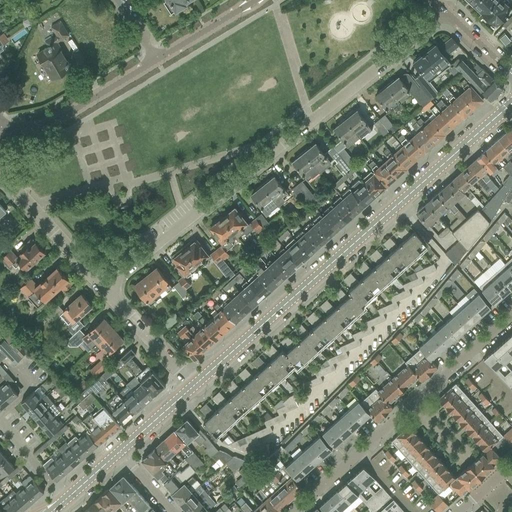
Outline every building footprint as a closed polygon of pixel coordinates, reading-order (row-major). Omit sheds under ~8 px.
[(162,0),(164,2),(166,0),(174,12),(178,10),(180,10),(183,8),(183,7),(185,5),(184,3),(189,0),(162,0)] [(481,13),(483,16),(498,0),(478,0),(474,4),(475,5),(474,7),(477,10),(479,9),(482,12),(481,13)] [(498,0),(483,16),(494,26),(495,24),(497,26),(511,10),(511,9),(506,4),(509,1),(507,0),(498,0)] [(511,17),(511,16),(503,25),(508,30),(511,26),(511,17)] [(45,51),(38,55),(39,56),(38,60),(41,63),(43,64),(47,71),(52,79),(58,76),(60,76),(65,73),(65,71),(71,68),(67,61),(66,59),(60,50),(56,43),(69,35),(60,21),(51,26),(57,35),(52,38),(51,36),(45,40),(49,47),(44,50),(45,51)] [(430,81),(451,64),(445,56),(457,46),(451,39),(439,49),(436,45),(435,46),(434,45),(428,50),(429,51),(421,57),(420,56),(414,61),(415,62),(414,63),(422,73),(414,78),(420,86),(431,100),(439,93),(430,81)] [(481,68),(477,64),(475,66),(478,69),(475,72),(463,59),(461,61),(458,58),(452,64),(485,98),(487,96),(491,101),(503,89),(483,69),(481,68)] [(10,77),(17,61),(11,59),(7,66),(1,71),(4,75),(10,77)] [(393,80),(386,85),(399,101),(401,103),(406,99),(412,94),(422,107),(431,100),(420,86),(420,87),(416,81),(415,82),(411,85),(408,80),(407,80),(406,79),(405,79),(405,78),(404,78),(403,78),(403,79),(401,81),(400,80),(399,77),(394,81),(393,80)] [(465,89),(460,93),(473,108),(482,100),(464,79),(460,83),(465,89)] [(399,101),(386,85),(380,91),(381,92),(376,95),(389,112),(395,108),(396,110),(403,105),(401,103),(399,101)] [(450,92),(445,96),(451,102),(464,116),(473,108),(460,93),(455,98),(450,92)] [(441,100),(436,104),(441,110),(448,117),(446,118),(453,126),(454,124),(463,116),(464,117),(464,116),(451,102),(449,103),(446,106),(441,100)] [(433,113),(429,117),(431,119),(444,134),(453,126),(446,118),(448,117),(441,110),(440,111),(435,105),(430,110),(433,113)] [(351,113),(345,118),(356,132),(359,136),(361,139),(372,130),(357,111),(353,114),(351,113)] [(384,115),(379,120),(382,124),(387,129),(392,125),(384,115)] [(420,118),(416,122),(435,143),(444,134),(431,119),(429,117),(424,122),(420,118)] [(343,140),(333,147),(338,153),(343,149),(344,148),(348,145),(359,136),(356,132),(345,118),(338,124),(339,125),(334,129),(343,140)] [(379,120),(374,124),(377,128),(382,124),(379,120)] [(416,122),(412,126),(417,132),(412,136),(426,151),(435,143),(416,122)] [(393,125),(387,130),(391,134),(396,129),(393,125)] [(511,138),(506,132),(499,139),(511,153),(511,138)] [(402,135),(398,139),(403,144),(401,146),(408,153),(409,151),(416,159),(425,151),(426,151),(412,136),(408,140),(402,135)] [(481,211),(481,212),(490,222),(504,200),(511,186),(511,153),(499,139),(484,152),(498,169),(499,169),(499,168),(502,166),(510,175),(503,183),(504,186),(485,208),(481,211)] [(396,140),(392,144),(397,150),(396,151),(392,154),(406,169),(405,168),(414,160),(416,159),(409,151),(408,153),(401,146),(396,140)] [(310,146),(303,152),(320,172),(331,163),(316,144),(311,147),(310,146)] [(388,158),(383,163),(396,177),(406,169),(387,148),(383,152),(388,158)] [(343,149),(338,153),(351,169),(352,168),(356,165),(343,149)] [(320,172),(303,152),(296,157),(297,158),(293,162),(308,181),(319,172),(319,173),(320,172)] [(498,169),(484,152),(478,157),(489,169),(494,175),(499,170),(498,169)] [(351,169),(338,153),(333,157),(333,158),(331,160),(344,176),(351,169)] [(478,157),(470,164),(488,185),(491,188),(495,185),(492,181),(485,173),(489,169),(478,157)] [(396,177),(383,163),(378,167),(373,161),(368,165),(387,186),(396,177)] [(470,164),(462,172),(471,182),(473,184),(476,180),(484,189),(487,192),(491,188),(488,185),(470,164)] [(342,177),(341,179),(342,179),(343,181),(355,171),(352,169),(352,168),(351,169),(344,176),(342,177)] [(371,171),(362,179),(364,181),(377,195),(385,187),(371,171)] [(462,172),(453,179),(465,192),(471,199),(474,196),(475,196),(471,191),(475,188),(472,184),(473,184),(462,172)] [(269,179),(262,185),(273,198),(279,205),(286,200),(285,199),(289,196),(274,177),(270,180),(269,179)] [(342,179),(341,179),(333,185),(336,188),(343,181),(342,179)] [(457,218),(462,214),(453,203),(465,192),(453,179),(437,194),(451,210),(457,218)] [(358,180),(349,188),(351,190),(352,191),(353,191),(365,205),(377,195),(364,181),(362,183),(358,180)] [(302,181),(297,186),(309,201),(311,204),(317,200),(314,197),(302,181)] [(273,198),(262,185),(255,190),(256,191),(251,195),(266,214),(277,205),(278,206),(279,205),(273,198)] [(309,201),(297,186),(291,190),(303,206),(309,201)] [(349,188),(340,196),(342,198),(356,214),(365,205),(353,191),(352,191),(351,190),(349,188)] [(331,190),(323,197),(326,201),(334,193),(331,190)] [(446,214),(451,210),(437,194),(427,202),(439,216),(444,211),(446,214)] [(340,196),(331,204),(333,206),(347,222),(356,214),(342,198),(340,196)] [(474,196),(471,199),(481,211),(485,208),(474,196)] [(323,197),(315,204),(318,208),(326,201),(323,197)] [(433,221),(439,216),(427,202),(417,212),(423,219),(431,228),(435,224),(433,221)] [(331,204),(322,212),(324,214),(331,222),(338,230),(347,222),(333,206),(331,204)] [(307,217),(316,209),(313,206),(304,213),(307,217)] [(227,212),(221,216),(237,236),(243,231),(246,234),(254,228),(258,233),(264,228),(256,219),(248,225),(235,208),(228,213),(227,212)] [(481,212),(478,209),(466,219),(462,214),(457,218),(458,219),(462,223),(453,231),(452,232),(459,241),(460,240),(468,249),(490,222),(481,212)] [(503,213),(498,219),(502,222),(507,216),(504,212),(503,213)] [(261,214),(256,219),(264,228),(269,224),(261,214)] [(301,214),(294,220),(297,224),(304,217),(301,214)] [(321,214),(312,222),(314,224),(328,239),(336,231),(330,224),(323,216),(321,214)] [(224,244),(216,251),(223,260),(229,255),(226,250),(233,244),(231,241),(237,236),(221,216),(216,221),(217,222),(210,228),(224,244)] [(449,226),(453,231),(462,223),(458,219),(449,226)] [(294,220),(287,227),(290,230),(297,224),(294,220)] [(312,222),(303,229),(305,232),(319,247),(328,239),(314,224),(312,222)] [(494,224),(489,230),(493,233),(498,227),(494,224)] [(203,422),(210,429),(216,436),(295,365),(298,368),(364,308),(361,305),(427,245),(414,231),(411,235),(403,226),(396,232),(404,241),(398,247),(389,238),(383,244),(391,253),(385,258),(376,249),(370,255),(378,264),(371,270),(363,261),(357,267),(365,276),(358,282),(350,273),(343,279),(352,288),(348,291),(351,294),(348,297),(339,288),(333,294),(341,303),(335,309),(326,300),(320,306),(328,315),(321,321),(313,312),(307,318),(315,327),(308,333),(300,324),(293,330),(302,339),(295,345),(287,336),(280,342),(289,351),(286,353),(283,350),(279,354),(271,344),(264,350),(273,359),(267,365),(258,356),(251,362),(260,371),(253,377),(245,368),(238,374),(246,383),(240,389),(232,380),(225,386),(233,395),(227,401),(219,392),(212,398),(220,407),(214,413),(206,404),(199,410),(207,419),(203,422)] [(446,227),(437,235),(438,235),(438,236),(439,236),(439,237),(440,237),(441,237),(442,237),(443,237),(448,232),(449,231),(449,230),(449,229),(447,227),(446,227)] [(277,237),(280,241),(289,233),(286,229),(277,237)] [(303,229),(294,238),(296,240),(310,255),(319,247),(305,232),(303,229)] [(489,230),(484,236),(488,239),(493,233),(489,230)] [(191,241),(183,248),(199,268),(206,262),(205,260),(209,256),(195,238),(191,241)] [(294,238),(285,246),(287,248),(294,256),(301,263),(310,255),(296,240),(294,238)] [(269,250),(278,243),(274,239),(266,246),(269,250)] [(460,240),(459,241),(455,245),(464,254),(468,249),(460,240)] [(2,256),(0,259),(6,265),(8,267),(10,269),(14,266),(16,268),(20,264),(25,269),(37,259),(44,252),(34,241),(31,244),(29,241),(20,249),(22,252),(17,257),(10,250),(2,256)] [(479,242),(474,248),(478,251),(483,245),(479,242)] [(455,245),(450,249),(459,259),(464,254),(455,245)] [(281,254),(276,258),(290,273),(299,265),(293,257),(285,250),(283,247),(279,251),(281,254)] [(199,268),(183,248),(171,257),(185,276),(190,272),(192,274),(199,268)] [(266,251),(264,248),(257,254),(260,257),(266,251)] [(474,248),(469,254),(473,257),(478,251),(474,248)] [(459,259),(450,249),(445,254),(455,265),(459,259)] [(216,251),(210,255),(212,258),(229,279),(235,274),(223,260),(216,251)] [(260,257),(257,254),(248,262),(250,264),(252,267),(256,263),(255,262),(260,257)] [(270,260),(266,264),(281,281),(290,273),(276,258),(272,262),(270,260)] [(464,260),(459,265),(463,269),(468,263),(464,260)] [(250,264),(241,272),(244,275),(253,267),(252,267),(250,264)] [(266,264),(257,272),(259,274),(272,289),(281,281),(266,264)] [(433,264),(426,267),(426,268),(429,273),(436,270),(434,264),(433,264)] [(30,278),(23,285),(20,288),(38,307),(60,287),(63,291),(72,284),(68,279),(58,268),(58,265),(57,265),(57,268),(37,286),(30,278)] [(419,265),(413,270),(415,272),(417,277),(418,278),(421,276),(429,273),(426,268),(426,267),(423,269),(419,265)] [(511,273),(504,265),(496,272),(510,289),(511,287),(511,273)] [(490,266),(482,273),(488,280),(487,280),(502,296),(510,289),(496,272),(490,266)] [(157,268),(146,277),(162,296),(173,288),(157,268)] [(456,268),(450,275),(455,279),(460,272),(456,268)] [(415,272),(406,276),(411,280),(411,281),(413,280),(416,285),(423,282),(421,277),(421,276),(418,278),(417,277),(415,272)] [(239,273),(230,281),(233,284),(242,277),(239,273)] [(482,273),(473,281),(494,304),(502,296),(487,280),(488,280),(482,273)] [(252,276),(248,279),(250,282),(257,290),(263,297),(272,289),(259,274),(254,278),(252,276)] [(178,280),(179,282),(185,289),(190,284),(184,276),(178,280)] [(162,296),(146,277),(135,285),(151,305),(162,296)] [(405,284),(402,285),(404,290),(404,291),(407,289),(408,289),(416,285),(413,280),(411,281),(405,284)] [(230,281),(223,288),(226,291),(233,284),(230,281)] [(244,287),(239,291),(253,307),(262,299),(255,291),(248,283),(246,281),(242,285),(244,287)] [(446,281),(441,287),(445,290),(450,284),(446,281)] [(185,289),(179,282),(174,286),(183,297),(188,293),(185,289)] [(441,287),(436,293),(440,296),(445,290),(441,287)] [(235,295),(230,300),(244,315),(253,307),(239,291),(237,289),(233,293),(235,295)] [(404,291),(401,292),(401,293),(403,298),(411,295),(408,290),(408,289),(407,289),(404,291)] [(211,296),(213,299),(220,292),(218,290),(211,296)] [(401,292),(390,297),(392,302),(392,303),(394,302),(395,302),(395,301),(403,298),(401,293),(401,292)] [(482,314),(491,306),(479,293),(470,301),(482,314)] [(73,334),(79,329),(79,328),(84,324),(77,318),(84,311),(91,305),(81,294),(74,300),(62,311),(72,322),(66,327),(73,334)] [(465,296),(457,303),(461,309),(473,322),(482,314),(470,301),(465,296)] [(207,302),(203,297),(198,302),(202,307),(207,302)] [(221,307),(221,308),(235,323),(244,315),(230,300),(228,298),(224,301),(226,303),(225,304),(221,307)] [(431,298),(427,304),(431,308),(435,302),(431,298)] [(392,303),(388,305),(391,310),(398,307),(396,302),(395,301),(395,302),(394,302),(392,303)] [(213,316),(212,317),(225,331),(226,331),(235,323),(221,308),(217,303),(213,307),(217,312),(213,316)] [(46,313),(51,319),(62,309),(57,304),(46,313)] [(427,304),(422,310),(426,314),(431,308),(427,304)] [(388,305),(377,310),(379,315),(380,315),(382,314),(383,314),(391,310),(388,305)] [(465,330),(473,322),(461,309),(453,316),(465,330)] [(164,322),(168,328),(179,319),(175,314),(164,322)] [(380,315),(376,317),(378,323),(385,320),(383,314),(382,314),(380,315)] [(419,314),(414,319),(417,322),(422,317),(419,314)] [(203,316),(198,320),(202,325),(216,340),(225,332),(225,331),(212,317),(211,317),(207,321),(203,316)] [(456,337),(465,330),(453,316),(444,324),(456,337)] [(376,317),(364,322),(367,327),(367,328),(369,327),(370,326),(378,323),(376,317)] [(68,339),(65,341),(69,346),(77,346),(79,344),(87,337),(89,340),(94,346),(98,342),(113,329),(103,319),(96,325),(85,335),(84,334),(79,329),(73,334),(69,338),(68,339)] [(408,324),(403,329),(406,333),(412,328),(408,324)] [(448,345),(456,337),(444,324),(436,331),(448,345)] [(189,329),(188,329),(206,349),(216,340),(202,325),(197,330),(193,325),(190,327),(189,329)] [(188,329),(185,326),(178,333),(182,338),(185,336),(189,340),(183,346),(188,352),(187,353),(191,358),(192,357),(194,359),(206,349),(188,329)] [(367,328),(363,330),(366,335),(373,332),(371,327),(370,326),(369,327),(367,328)] [(94,346),(92,348),(101,358),(104,356),(107,354),(122,339),(113,329),(98,342),(94,346)] [(363,330),(352,335),(354,341),(358,339),(366,335),(363,330)] [(439,352),(448,345),(436,331),(427,339),(439,352)] [(10,334),(4,340),(20,357),(27,351),(10,334)] [(22,334),(17,339),(24,345),(29,341),(22,334)] [(511,338),(509,335),(501,343),(511,355),(511,338)] [(354,341),(351,342),(353,348),(360,344),(358,339),(354,341)] [(431,360),(439,352),(427,339),(419,347),(420,348),(431,360)] [(4,340),(0,343),(0,347),(15,364),(21,358),(20,357),(4,340)] [(351,342),(339,347),(341,352),(342,353),(345,351),(353,348),(351,342)] [(511,355),(501,343),(492,350),(505,364),(511,357),(511,355)] [(123,363),(137,378),(153,396),(166,385),(148,365),(141,371),(130,358),(136,354),(131,348),(119,358),(120,359),(123,363)] [(437,368),(431,360),(420,348),(412,355),(430,375),(437,368)] [(483,358),(496,372),(498,370),(505,364),(492,350),(483,358)] [(342,353),(338,355),(340,360),(348,357),(345,352),(345,351),(342,353)] [(338,355),(327,359),(327,360),(329,365),(331,364),(333,364),(340,360),(338,355)] [(407,365),(418,377),(422,382),(430,375),(412,355),(405,362),(407,364),(407,365)] [(111,363),(106,357),(92,370),(97,376),(111,363)] [(120,359),(110,367),(114,371),(123,363),(120,359)] [(327,360),(320,366),(322,368),(325,367),(328,373),(335,369),(333,364),(331,364),(329,365),(327,360)] [(0,373),(7,381),(0,387),(0,390),(10,402),(18,394),(12,387),(16,383),(7,373),(0,365),(0,373)] [(411,384),(418,377),(407,365),(400,371),(411,384)] [(110,367),(101,375),(106,380),(115,372),(114,371),(110,367)] [(315,371),(314,372),(316,377),(317,378),(318,377),(320,376),(328,373),(325,367),(322,368),(316,371),(315,371)] [(498,370),(496,372),(510,388),(511,386),(511,372),(511,371),(505,377),(498,370)] [(404,391),(411,384),(400,371),(392,378),(404,391)] [(101,375),(88,386),(95,394),(108,383),(106,380),(101,375)] [(317,378),(313,379),(315,385),(323,382),(320,376),(318,377),(317,378)] [(137,387),(132,391),(144,404),(153,396),(137,378),(132,382),(137,387)] [(396,397),(404,391),(392,378),(385,384),(396,397)] [(76,387),(80,391),(88,384),(83,379),(76,387)] [(313,379),(303,384),(305,389),(306,389),(307,389),(315,385),(313,379)] [(58,387),(55,390),(58,394),(64,388),(59,384),(57,386),(58,387)] [(389,404),(396,397),(385,384),(377,391),(389,404)] [(445,407),(462,392),(455,384),(438,399),(445,407)] [(118,394),(135,412),(144,404),(132,391),(128,386),(127,386),(123,390),(120,392),(118,394)] [(345,387),(339,393),(343,397),(349,391),(345,387)] [(306,389),(300,392),(303,398),(310,394),(307,389),(306,389)] [(393,408),(389,404),(377,391),(377,392),(374,389),(367,395),(385,415),(393,408)] [(0,390),(0,406),(2,409),(10,402),(0,390)] [(41,400),(41,399),(34,391),(21,402),(28,411),(41,400)] [(300,392),(290,396),(293,401),(293,402),(295,401),(303,398),(300,392)] [(452,414),(469,399),(462,392),(445,407),(452,414)] [(80,401),(80,402),(89,412),(93,409),(89,404),(96,399),(91,394),(90,393),(80,401)] [(110,400),(106,403),(113,410),(115,413),(114,414),(119,419),(120,418),(124,422),(135,412),(118,394),(117,393),(111,398),(110,400)] [(41,399),(41,400),(28,411),(36,419),(48,408),(53,403),(46,395),(41,399)] [(370,415),(377,422),(385,415),(367,395),(360,402),(370,415)] [(288,397),(283,403),(285,405),(287,404),(290,410),(297,407),(295,401),(293,402),(293,401),(290,396),(288,397)] [(333,399),(328,404),(332,408),(337,402),(333,399)] [(459,422),(476,407),(469,399),(452,414),(459,422)] [(281,400),(274,406),(276,409),(279,415),(280,414),(282,413),(290,410),(287,404),(285,405),(283,403),(281,400)] [(370,415),(360,402),(359,401),(349,409),(361,423),(370,415)] [(36,419),(43,427),(55,416),(56,416),(61,412),(60,411),(61,409),(58,406),(56,407),(53,403),(48,408),(36,419)] [(328,404),(322,410),(326,414),(332,408),(328,404)] [(116,422),(119,419),(114,414),(111,416),(104,408),(102,406),(92,415),(99,422),(101,424),(105,429),(104,430),(109,435),(120,426),(119,424),(116,422)] [(465,429),(482,414),(476,407),(459,422),(465,429)] [(352,431),(361,423),(349,409),(340,417),(352,431)] [(90,413),(82,420),(89,428),(88,429),(87,430),(85,430),(86,431),(98,445),(109,435),(104,430),(105,429),(101,424),(99,422),(92,415),(90,413)] [(279,415),(275,416),(277,422),(285,419),(282,414),(282,413),(280,414),(279,415)] [(472,437),(489,421),(482,414),(465,429),(472,437)] [(55,416),(43,427),(50,435),(63,424),(56,416),(55,416)] [(265,421),(263,421),(266,427),(267,427),(270,426),(277,422),(275,416),(265,421)] [(317,416),(311,421),(314,425),(315,424),(320,419),(320,418),(317,416)] [(343,439),(352,431),(340,417),(331,425),(343,439)] [(181,424),(176,429),(182,437),(184,438),(188,443),(193,438),(200,446),(202,443),(207,439),(200,430),(198,432),(187,420),(181,424)] [(479,444),(496,429),(489,421),(472,437),(479,444)] [(308,424),(302,430),(306,433),(312,427),(308,424)] [(334,447),(343,439),(331,425),(322,434),(334,447)] [(266,427),(262,429),(265,435),(272,432),(272,431),(270,426),(267,427),(266,427)] [(398,449),(415,434),(408,426),(391,441),(398,449)] [(511,426),(503,435),(509,441),(511,438),(511,426)] [(262,429),(254,432),(257,438),(265,435),(262,429)] [(479,444),(485,451),(485,452),(492,446),(502,436),(496,429),(479,444)] [(86,431),(78,439),(89,452),(98,445),(86,431)] [(193,452),(186,444),(181,438),(175,431),(165,439),(177,452),(181,448),(188,456),(193,452)] [(254,432),(244,437),(247,443),(249,449),(260,444),(257,439),(257,438),(254,432)] [(405,457),(422,441),(415,434),(398,449),(405,457)] [(297,435),(292,440),(295,444),(301,438),(297,435)] [(323,457),(332,449),(321,438),(320,436),(311,444),(323,457)] [(75,437),(68,443),(70,446),(81,459),(89,452),(78,439),(75,437)] [(172,456),(177,452),(165,439),(155,447),(171,465),(174,469),(179,464),(172,456)] [(237,440),(227,445),(241,451),(239,446),(237,440)] [(292,440),(286,446),(290,449),(295,444),(292,440)] [(411,464),(429,449),(422,441),(405,457),(411,464)] [(206,448),(204,450),(210,458),(211,457),(218,451),(211,443),(206,448)] [(247,443),(239,446),(241,451),(243,452),(249,449),(247,443)] [(314,465),(323,457),(311,444),(302,451),(314,465)] [(41,446),(35,452),(37,455),(44,449),(41,446)] [(70,446),(62,453),(73,466),(81,459),(70,446)] [(495,449),(492,446),(485,452),(485,451),(482,453),(494,466),(496,464),(498,464),(501,461),(501,459),(502,459),(494,450),(495,449)] [(155,447),(142,459),(158,478),(162,483),(168,477),(164,473),(164,472),(163,471),(162,469),(165,467),(163,465),(168,461),(155,447)] [(278,448),(273,453),(276,457),(282,451),(278,448)] [(418,472),(435,456),(429,449),(411,464),(418,472)] [(211,457),(215,461),(218,458),(224,465),(232,457),(226,453),(219,450),(218,451),(211,457)] [(306,472),(314,465),(302,451),(294,459),(306,472)] [(188,456),(184,459),(189,465),(195,471),(203,464),(196,456),(193,452),(188,456)] [(62,453),(54,460),(65,473),(73,466),(62,453)] [(276,457),(273,453),(264,462),(271,470),(280,461),(276,457)] [(462,472),(458,476),(469,488),(476,482),(478,480),(478,479),(482,476),(484,475),(484,474),(486,473),(494,466),(482,453),(478,457),(475,460),(473,462),(471,464),(467,467),(467,468),(465,469),(462,472)] [(425,479),(442,464),(435,456),(418,472),(425,479)] [(65,473),(54,460),(51,457),(43,465),(57,481),(65,473)] [(243,461),(232,457),(226,463),(233,471),(243,461)] [(6,459),(0,464),(0,477),(1,478),(14,467),(6,459)] [(285,467),(292,475),(293,475),(297,480),(299,478),(300,477),(306,472),(294,459),(285,467)] [(246,481),(262,467),(249,462),(238,471),(246,481)] [(432,487),(449,471),(442,464),(425,479),(432,487)] [(180,471),(173,476),(171,478),(164,484),(164,485),(171,493),(178,486),(180,484),(195,471),(189,465),(181,472),(180,471)] [(279,469),(274,474),(295,497),(304,488),(297,480),(293,475),(292,475),(285,467),(284,465),(279,469)] [(381,504),(390,496),(381,487),(375,493),(368,486),(375,480),(363,466),(354,474),(366,488),(373,495),(381,504)] [(18,467),(12,472),(15,475),(20,470),(18,467)] [(455,478),(449,471),(432,487),(438,494),(449,485),(456,479),(455,478)] [(254,474),(250,478),(279,510),(287,503),(273,488),(269,491),(263,484),(254,474)] [(274,474),(263,484),(269,491),(273,488),(287,503),(295,497),(274,474)] [(372,511),(381,504),(373,495),(366,501),(360,493),(366,488),(354,474),(346,482),(358,495),(369,508),(372,511)] [(246,481),(242,475),(235,481),(240,486),(245,482),(246,481)] [(22,483),(24,486),(36,499),(44,492),(33,479),(30,476),(22,483)] [(149,511),(153,509),(123,476),(110,487),(131,510),(132,511),(149,511)] [(172,494),(180,503),(201,485),(193,476),(172,494)] [(467,490),(469,488),(458,476),(455,478),(456,479),(449,485),(452,488),(454,487),(461,495),(462,494),(464,494),(467,492),(467,490)] [(358,495),(346,482),(337,490),(349,503),(358,495)] [(201,485),(180,503),(187,511),(188,511),(208,494),(204,490),(201,486),(201,485)] [(232,485),(227,490),(231,494),(236,490),(232,485)] [(24,486),(16,493),(27,506),(36,499),(24,486)] [(124,511),(128,511),(131,510),(110,487),(102,494),(115,509),(119,506),(124,511)] [(260,489),(255,493),(263,501),(257,507),(261,511),(277,511),(279,510),(260,489)] [(13,490),(5,497),(18,511),(20,511),(27,506),(16,493),(13,490)] [(213,490),(208,494),(212,498),(217,494),(213,490)] [(337,490),(328,498),(341,511),(348,511),(353,508),(349,503),(337,490)] [(102,494),(94,501),(103,511),(117,511),(115,509),(102,494)] [(188,511),(206,511),(208,510),(204,505),(212,499),(212,498),(208,494),(188,511)] [(439,504),(443,500),(439,496),(435,500),(439,504)] [(18,511),(5,497),(0,502),(0,507),(4,511),(18,511)] [(241,497),(236,502),(241,506),(245,502),(241,497)] [(341,511),(328,498),(319,506),(324,511),(341,511)] [(404,511),(393,500),(384,507),(388,511),(398,511),(399,511),(404,511)] [(434,508),(439,504),(435,500),(430,504),(434,508)] [(443,509),(447,505),(443,500),(439,504),(443,509)] [(82,511),(103,511),(94,501),(82,511)] [(261,511),(257,507),(253,510),(246,502),(245,502),(241,506),(245,511),(261,511)]
